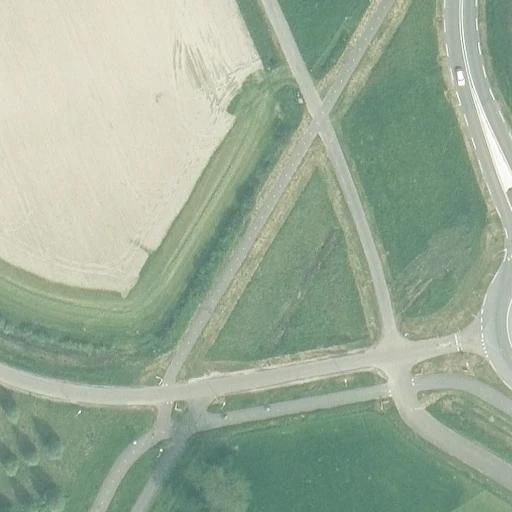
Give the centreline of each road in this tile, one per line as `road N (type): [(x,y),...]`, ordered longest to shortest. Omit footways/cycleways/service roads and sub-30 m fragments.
road 1 (unclassified): [(395,356),(352,198),(268,0)]
road 2 (unclassified): [(199,389),(106,396),(36,387),(0,366)]
road 3 (unclassified): [(395,356),(199,389)]
road 4 (secondary): [(467,58),(511,232)]
road 5 (unclassified): [(511,478),(410,409),(395,356)]
road 6 (unclassified): [(199,389),(199,403),(137,511)]
